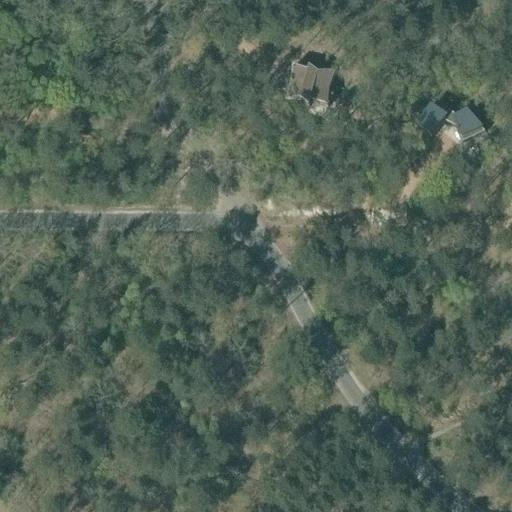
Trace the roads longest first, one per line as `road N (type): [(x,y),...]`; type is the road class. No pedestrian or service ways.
road 1 (unclassified): [(467,511),(364,408),(250,225)]
road 2 (unclassified): [(250,225),(167,102),(154,0)]
road 3 (unclassified): [(250,225),(0,221)]
road 4 (track): [(0,79),(101,78),(158,66)]
